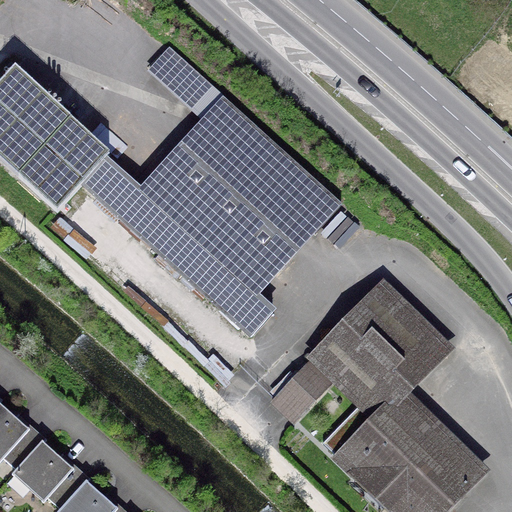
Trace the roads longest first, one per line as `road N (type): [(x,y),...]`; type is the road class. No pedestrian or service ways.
road 1 (track): [(324,511),(0,212)]
road 2 (trunk): [(200,0),(511,298)]
road 3 (trunk): [(285,0),(437,126)]
